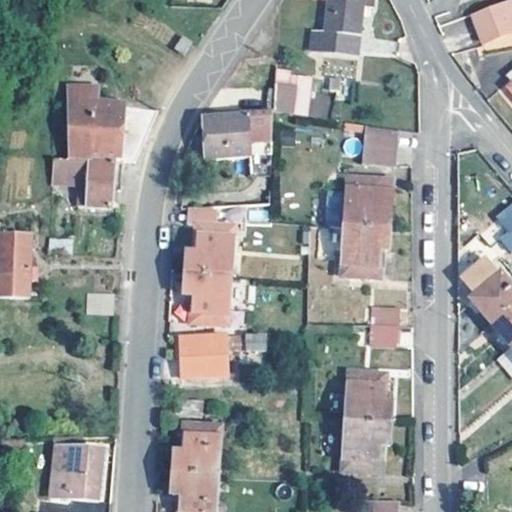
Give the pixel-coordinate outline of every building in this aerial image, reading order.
[(329,0),(327,34),(317,33),(315,54),(359,59),(364,9),(364,0),(329,0)] [(375,0),(364,0),(364,9),(375,10),(375,0)] [(511,34),(511,2),(476,16),(487,45),(511,34)] [(267,43),(257,35),(245,50),(248,53),(256,58),(267,43)] [(193,43),(184,36),(175,48),(184,56),(193,43)] [(274,114),(275,87),(275,73),(255,68),(241,116),(274,114)] [(343,84),(332,83),(330,93),(340,94),(343,84)] [(296,90),(275,87),(274,114),(292,118),(296,90)] [(88,103),(89,91),(69,90),(68,98),(88,103)] [(306,91),(296,90),(292,118),(302,119),(306,91)] [(97,91),(89,91),(88,103),(96,104),(97,91)] [(88,103),(68,98),(64,160),(91,162),(96,104),(88,103)] [(310,99),(309,116),(324,117),(326,100),(310,99)] [(91,162),(110,162),(123,164),(126,109),(96,104),(91,162)] [(157,114),(126,109),(123,164),(134,164),(157,114)] [(267,156),(266,117),(205,120),(207,162),(250,161),(250,157),(267,156)] [(397,134),(367,130),(362,161),(392,166),(397,134)] [(250,157),(250,161),(250,178),(267,177),(267,156),(250,157)] [(123,164),(110,162),(110,165),(54,162),(53,186),(79,188),(77,215),(110,218),(111,210),(116,211),(116,202),(121,202),(123,164)] [(347,195),(345,230),(390,233),(393,196),(383,196),(383,183),(348,181),(347,195)] [(393,184),(383,183),(383,196),(393,196),(393,184)] [(345,230),(347,195),(327,194),(325,229),(345,230)] [(506,231),(497,239),(511,253),(511,251),(511,200),(494,218),(506,231)] [(230,230),(231,208),(221,209),(220,229),(230,230)] [(186,277),(233,280),(236,230),(230,230),(220,229),(221,209),(190,210),(189,227),(200,227),(198,256),(187,256),(186,277)] [(389,254),(390,233),(345,230),(342,279),(378,282),(379,254),(389,254)] [(29,267),(29,235),(0,234),(0,299),(28,300),(28,282),(29,267)] [(75,245),(50,242),(50,254),(74,257),(75,245)] [(490,322),(492,324),(500,317),(511,307),(511,291),(501,278),(498,281),(486,266),(465,283),(477,298),(473,302),(490,322)] [(230,329),(233,280),(186,277),(185,298),(195,299),(194,326),(230,329)] [(114,296),(87,295),(86,316),(113,317),(114,296)] [(492,324),(511,348),(511,346),(511,307),(500,317),(492,324)] [(372,308),(371,327),(398,329),(400,310),(372,308)] [(398,329),(371,327),(370,346),(397,349),(398,329)] [(178,333),(179,381),(229,379),(228,332),(178,333)] [(245,332),(244,353),(266,353),(266,333),(245,332)] [(346,425),(391,428),(393,407),(382,406),(384,378),(349,375),(347,410),(346,425)] [(202,403),(178,402),(178,417),(201,419),(202,403)] [(390,449),(391,428),(346,425),(343,473),(378,477),(380,449),(390,449)] [(174,477),(220,480),(223,430),(188,427),(186,455),(175,455),(174,477)] [(24,440),(5,439),(4,460),(24,460),(24,440)] [(81,452),(81,440),(56,440),(51,499),(98,503),(102,454),(81,452)] [(109,455),(102,454),(98,503),(102,504),(109,455)] [(220,480),(174,477),(173,498),(183,498),(181,511),(229,511),(230,510),(218,510),(220,480)] [(399,511),(400,503),(368,502),(367,511),(399,511)]
